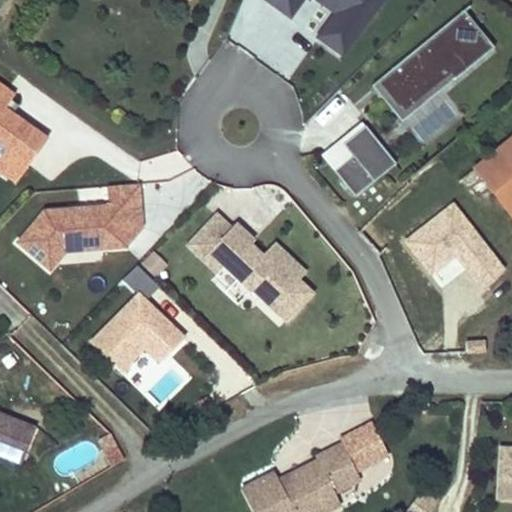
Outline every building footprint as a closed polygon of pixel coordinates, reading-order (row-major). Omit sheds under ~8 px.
[(265,0),(264,2),(290,20),(303,0),(311,0),(335,16),(317,42),(342,59),(360,33),(382,0),(265,0)] [(497,47),(468,11),(376,85),(405,121),(497,47)] [(0,77),(0,168),(17,180),(52,132),(7,103),(15,88),(0,77)] [(473,170),(511,136),(511,97),(465,135),(406,183),(358,232),(378,255),(418,218),(414,212),(473,170)] [(398,166),(364,124),(324,156),(358,198),(398,166)] [(511,136),(473,170),(511,219),(511,136)] [(126,249),(122,208),(140,206),(138,185),(108,188),(110,208),(45,214),(18,244),(49,271),(65,253),(64,238),(101,235),(102,250),(126,249)] [(507,269),(454,202),(405,241),(432,275),(456,257),(481,289),(507,269)] [(282,323),(322,278),(273,236),(265,248),(217,204),(181,236),(282,323)] [(142,229),(140,206),(122,208),(126,249),(142,229)] [(102,250),(101,235),(64,238),(65,253),(102,250)] [(151,253),(140,265),(155,279),(167,267),(151,253)] [(141,296),(91,346),(120,375),(147,348),(170,324),(141,296)] [(186,340),(170,324),(147,348),(163,363),(186,340)] [(485,353),(485,342),(465,344),(466,355),(485,353)] [(0,451),(8,455),(20,425),(0,416),(0,451)] [(0,458),(19,467),(34,431),(20,425),(8,455),(0,451),(0,458)] [(112,436),(99,443),(111,468),(124,462),(112,436)] [(288,482),(286,478),(280,481),(276,473),(242,490),(253,511),(323,511),(319,502),(335,494),(361,480),(343,444),(317,457),(319,461),(293,474),(296,479),(288,482)] [(511,448),(500,448),(496,498),(511,499),(511,448)] [(293,474),(286,478),(288,482),(296,479),(293,474)] [(443,497),(427,485),(423,490),(439,502),(443,497)] [(431,511),(439,502),(423,490),(406,511),(431,511)] [(335,494),(319,502),(323,511),(329,511),(341,506),(335,494)]
